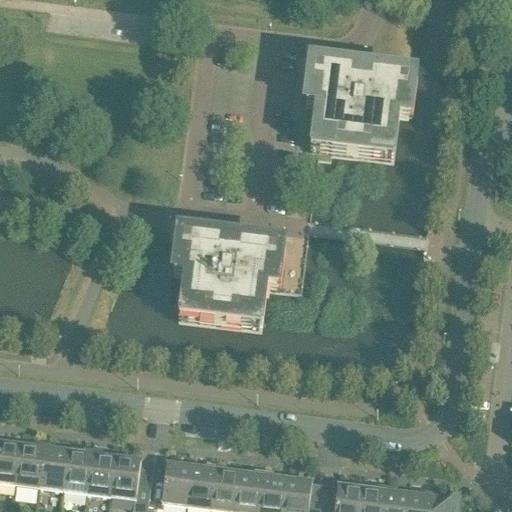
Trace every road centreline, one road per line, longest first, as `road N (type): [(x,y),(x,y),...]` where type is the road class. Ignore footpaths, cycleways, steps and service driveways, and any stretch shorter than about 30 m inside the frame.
road 1 (unclassified): [(0,389),(408,440),(430,436),(451,409),(474,227)]
road 2 (residential): [(253,226),(190,219),(209,29),(271,36)]
road 3 (residential): [(511,303),(495,471),(499,482),(511,480)]
road 4 (residential): [(253,226),(271,36)]
road 5 (residential): [(271,36),(344,44),(367,0)]
